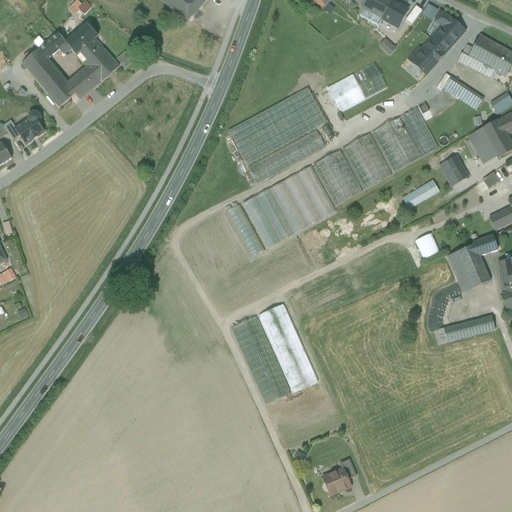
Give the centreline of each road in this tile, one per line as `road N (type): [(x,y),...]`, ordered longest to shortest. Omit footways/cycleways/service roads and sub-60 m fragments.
road 1 (secondary): [(0,449),(101,308),(221,88)]
road 2 (residential): [(221,88),(147,66),(0,180)]
road 3 (track): [(511,427),(346,511)]
